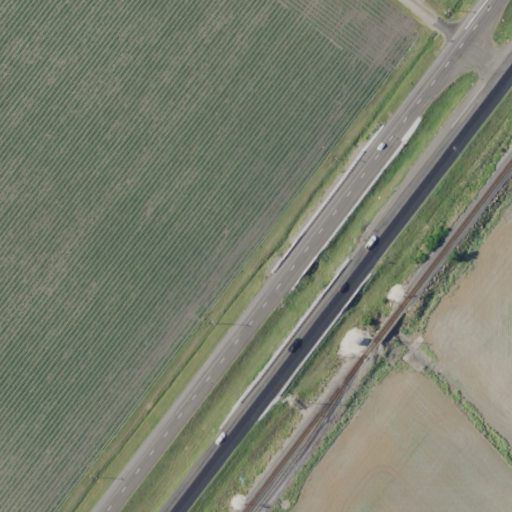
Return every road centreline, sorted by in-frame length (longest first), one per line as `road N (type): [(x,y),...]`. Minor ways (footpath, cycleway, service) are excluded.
road 1 (trunk): [(496,0),(106,511)]
road 2 (trunk): [(175,511),(511,71)]
road 3 (residential): [(405,0),(507,78)]
